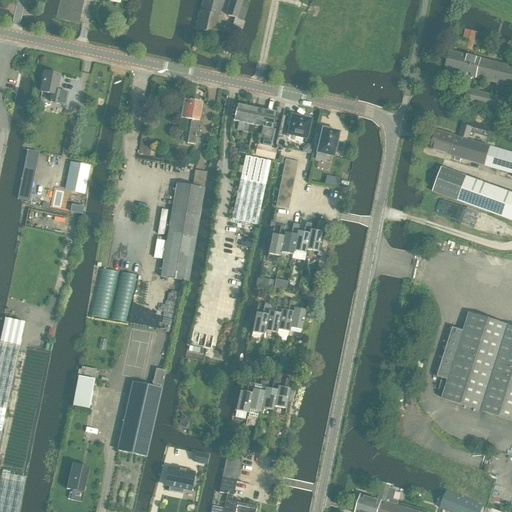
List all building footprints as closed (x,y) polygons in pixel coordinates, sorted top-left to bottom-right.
[(219,16),(222,0),(203,0),(196,31),(222,37),(224,26),(219,25),(221,16),(219,16)] [(247,9),(245,9),(247,4),(242,3),(243,0),(229,0),(225,15),(234,18),(232,26),(242,29),(245,21),(244,21),(247,9)] [(451,45),(461,47),(461,48),(471,51),(476,33),(465,30),(463,38),(454,36),(451,45)] [(474,77),(496,83),(511,87),(511,66),(450,51),(445,70),(464,75),(466,78),(470,79),(474,77)] [(43,80),(41,92),(52,94),(50,102),(64,105),(67,93),(56,90),(59,76),(45,72),(45,74),(43,73),(42,79),(43,80)] [(465,101),(496,109),(511,113),(511,99),(469,88),(465,101)] [(202,102),(198,102),(198,101),(197,101),(195,99),(192,99),(190,100),(189,100),(183,99),(180,118),(191,120),(187,143),(195,144),(202,102)] [(236,130),(242,131),(247,106),(237,104),(233,121),(238,122),(236,130)] [(247,106),(242,131),(248,132),(251,133),(257,108),(247,106)] [(257,108),(251,133),(260,135),(266,110),(257,108)] [(266,110),(260,135),(258,145),(257,144),(254,156),(274,160),(277,149),(270,148),(274,130),(271,129),(274,112),(266,110)] [(291,122),(281,120),(278,135),(288,138),(289,135),(306,138),(310,121),(292,117),(291,122)] [(431,150),(496,168),(511,172),(511,152),(468,139),(471,127),(463,125),(459,137),(437,130),(431,150)] [(339,133),(322,129),(321,135),(316,134),(313,145),(318,147),(315,160),(324,162),(325,155),(333,157),(339,133)] [(249,147),(240,144),(238,151),(247,154),(249,147)] [(25,161),(24,166),(35,168),(36,163),(38,153),(27,151),(25,161)] [(257,224),(270,161),(245,156),(231,219),(257,224)] [(285,159),(284,165),(297,168),(298,161),(285,159)] [(75,164),(70,188),(77,189),(84,191),(89,167),(75,164)] [(284,165),(283,171),(295,174),(297,168),(284,165)] [(432,191),(458,201),(511,221),(511,192),(467,177),(441,167),(432,191)] [(192,184),(204,186),(207,172),(195,170),(192,184)] [(283,171),(282,177),(294,180),(295,174),(283,171)] [(23,173),(17,199),(21,200),(28,201),(34,175),(23,173)] [(282,177),(281,183),(293,185),(294,180),(282,177)] [(161,277),(186,281),(188,282),(204,188),(176,183),(161,277)] [(281,183),(279,188),(292,191),(293,185),(281,183)] [(279,188),(278,194),(291,197),(292,191),(279,188)] [(278,194),(277,200),(289,202),(291,197),(278,194)] [(276,206),(285,208),(288,209),(289,202),(277,200),(276,206)] [(311,224),(305,253),(306,254),(306,250),(318,252),(324,222),(318,221),(316,231),(310,230),(312,224),(311,224)] [(299,226),(293,255),(294,251),(305,253),(311,224),(306,223),(304,233),(298,232),(299,226)] [(286,227),(280,257),(281,257),(281,253),(293,255),(299,226),(293,225),(291,234),(286,233),(287,227),(286,227)] [(268,254),(280,257),(286,227),(281,226),(279,236),(272,234),(268,254)] [(97,264),(90,307),(178,322),(185,282),(106,269),(106,265),(97,264)] [(272,290),(274,281),(266,279),(264,288),(272,290)] [(295,302),(290,328),(302,331),(308,301),(302,300),(300,309),(294,308),(295,302)] [(283,304),(278,330),(289,332),(290,328),(295,302),(290,301),(288,311),(282,310),(283,304)] [(270,306),(265,331),(277,334),(278,330),(283,304),(277,303),(275,313),(269,312),(271,306),(270,306)] [(264,335),(265,331),(270,306),(264,305),(262,314),(256,313),(252,333),(264,335)] [(442,399),(496,416),(511,421),(511,326),(496,321),(469,313),(463,332),(453,328),(438,377),(448,380),(442,399)] [(24,323),(5,319),(0,340),(0,342),(19,346),(24,323)] [(0,342),(0,438),(19,346),(0,342)] [(82,368),(81,377),(95,379),(97,370),(82,368)] [(117,450),(144,456),(147,457),(166,371),(156,369),(152,386),(132,382),(117,450)] [(72,406),(88,409),(94,380),(78,376),(72,406)] [(279,380),(273,411),(274,407),(286,409),(292,379),(286,378),(284,388),(278,387),(279,380)] [(267,382),(261,412),(262,408),(273,411),(279,380),(274,379),(272,389),(266,388),(267,382)] [(254,384),(248,414),(247,417),(258,419),(259,411),(261,412),(267,382),(261,381),(261,385),(254,384)] [(236,411),(248,414),(254,384),(248,383),(246,392),(240,391),(236,411)] [(194,462),(206,464),(208,455),(196,453),(194,462)] [(227,455),(226,461),(240,464),(241,458),(227,455)] [(226,461),(224,467),(239,470),(240,464),(226,461)] [(72,464),(66,489),(83,493),(89,468),(72,464)] [(224,467),(223,473),(238,476),(239,470),(224,467)] [(168,486),(169,486),(184,489),(190,491),(194,473),(185,471),(185,470),(184,471),(180,470),(180,469),(179,469),(179,470),(172,469),(168,486)] [(2,473),(0,479),(0,511),(18,511),(26,478),(2,473)] [(223,473),(222,479),(235,481),(236,482),(238,476),(223,473)] [(226,494),(223,508),(213,506),(211,511),(256,511),(257,507),(231,501),(235,481),(222,479),(219,493),(226,494)] [(391,486),(382,484),(377,500),(361,495),(356,511),(417,511),(391,504),(396,490),(390,489),(391,486)] [(447,492),(440,509),(447,511),(480,511),(483,507),(447,492)]
